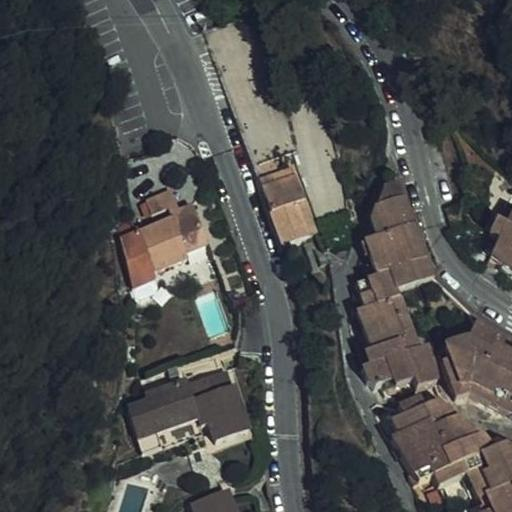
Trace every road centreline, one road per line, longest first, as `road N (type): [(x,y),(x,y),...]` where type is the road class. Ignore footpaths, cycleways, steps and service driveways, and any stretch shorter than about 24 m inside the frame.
road 1 (residential): [(148,0),(171,37),(257,254),(288,395),(295,511)]
road 2 (residential): [(338,0),(362,22),(400,89),(435,241),(465,281),(511,312)]
